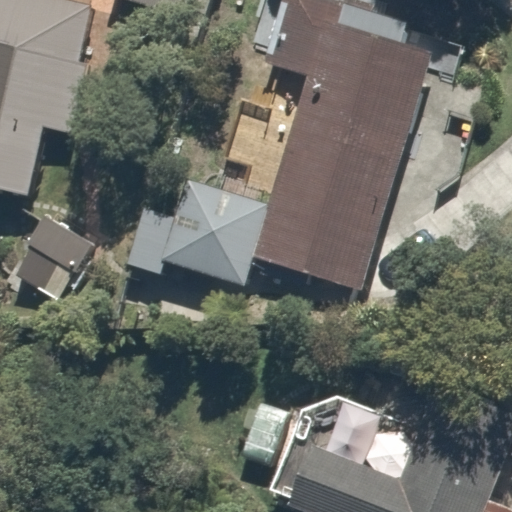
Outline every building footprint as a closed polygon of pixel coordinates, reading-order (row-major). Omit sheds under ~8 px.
[(102,10),(67,0),(0,0),(0,201),(43,214),(102,10)] [(204,0),(132,0),(199,19),(204,0)] [(461,41),(338,0),(299,0),(275,71),(326,88),(283,215),(169,176),(133,282),(168,294),(177,268),(261,297),(271,267),(374,302),(461,41)] [(69,309),(100,251),(56,228),(25,286),(69,309)] [(430,432),(343,399),(314,413),(281,501),(311,511),(493,511),(511,463),(511,416),(445,391),(430,432)]
